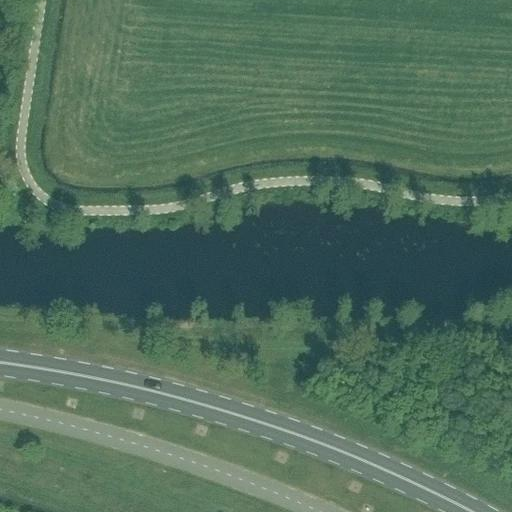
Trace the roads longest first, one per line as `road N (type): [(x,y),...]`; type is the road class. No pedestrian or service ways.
road 1 (secondary): [(470,511),(256,422),(0,364)]
road 2 (unclassified): [(318,511),(146,449),(0,410)]
